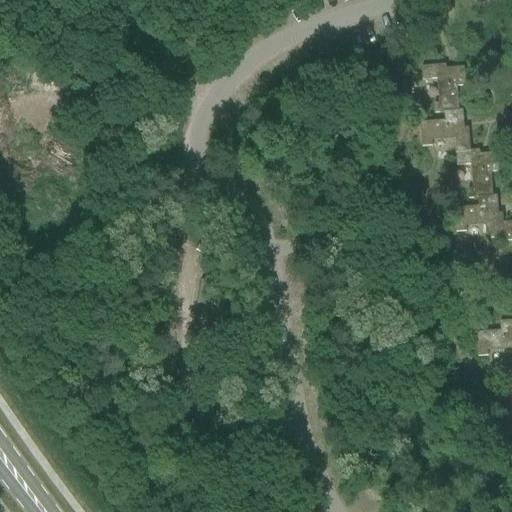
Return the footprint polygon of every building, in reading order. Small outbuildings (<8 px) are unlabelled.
[(435,115),(445,115),(445,114),(459,112),(457,89),(466,88),(464,69),(447,71),(446,67),(422,69),(423,82),(437,81),(439,105),(435,105),(435,115)] [(456,141),(457,154),(471,152),(469,129),(465,130),(463,112),(459,112),(445,114),(445,115),(445,122),(421,125),(423,149),(433,148),(433,143),(456,141)] [(469,200),(479,199),(479,198),(493,197),(491,173),(500,173),(498,154),(481,156),(480,152),(471,152),(457,154),(456,154),(457,167),(471,166),(473,190),(469,190),(469,200)] [(492,239),(504,238),(505,238),(504,223),(503,214),(499,215),(497,197),(493,197),(479,198),(479,199),(479,207),(455,209),(457,233),(467,232),(467,228),(490,226),(492,239)] [(511,350),(511,322),(502,323),(502,332),(478,334),(480,358),(490,357),(490,352),(511,350)]
